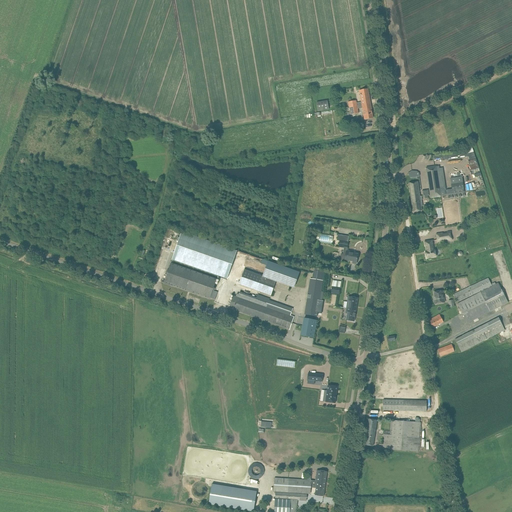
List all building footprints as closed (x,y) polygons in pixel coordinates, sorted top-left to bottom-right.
[(360,91),(362,104),(370,103),(368,89),(360,91)] [(316,102),(318,111),(329,109),(327,100),(316,102)] [(373,118),(370,103),(362,104),(365,119),(373,118)] [(358,113),(357,105),(349,106),(349,107),(346,108),(347,111),(350,110),(351,114),(358,113)] [(471,170),(479,168),(477,159),(470,161),(471,170)] [(457,198),(456,194),(458,194),(458,198),(461,197),(460,193),(462,193),(463,197),(465,197),(464,191),(462,176),(450,178),(452,189),(446,190),(442,168),(439,168),(439,165),(426,167),(426,168),(430,198),(441,197),(441,196),(450,194),(450,199),(453,199),(452,194),(454,194),(454,199),(457,198)] [(422,196),(420,196),(418,182),(409,183),(413,212),(422,211),(420,200),(422,200),(422,196)] [(237,251),(182,231),(172,259),(227,279),(237,251)] [(438,241),(437,235),(436,234),(437,242),(447,240),(447,241),(452,240),(451,237),(451,236),(450,233),(451,233),(451,231),(447,232),(447,233),(442,234),(443,240),(438,241)] [(337,240),(340,241),(339,247),(347,248),(349,236),(338,234),(337,240)] [(426,258),(436,256),(435,250),(434,250),(432,240),(424,242),(425,246),(426,251),(425,251),(426,258)] [(345,261),(351,261),(356,262),(358,254),(354,254),(354,252),(346,251),(345,261)] [(268,261),(263,276),(276,281),(275,281),(294,288),(299,272),(268,261)] [(210,299),(210,297),(215,299),(217,292),(214,291),(215,288),(214,288),(217,279),(171,263),(164,283),(210,299)] [(244,270),(239,284),(270,296),(275,281),(276,281),(263,276),(244,270)] [(453,294),(457,302),(491,286),(488,278),(453,294)] [(309,286),(304,317),(316,319),(317,317),(318,310),(317,310),(321,288),(322,280),(310,279),(309,286)] [(508,303),(507,302),(498,283),(495,285),(494,282),(491,284),(492,286),(457,304),(467,323),(508,303)] [(434,299),(435,304),(444,302),(443,302),(442,295),(443,295),(443,291),(434,293),(435,298),(434,299)] [(279,309),(268,305),(270,299),(257,294),(256,298),(240,292),(239,294),(237,294),(236,297),(233,296),(229,308),(290,330),(294,317),(284,314),(286,309),(280,307),(279,311),(278,311),(279,309)] [(346,308),(356,310),(358,298),(348,297),(346,308)] [(356,310),(346,308),(346,313),(347,313),(346,320),(354,321),(356,310)] [(440,315),(432,319),(427,321),(431,328),(443,322),(440,315)] [(455,340),(461,352),(505,330),(498,317),(455,340)] [(304,318),(301,336),(313,338),(316,320),(304,318)] [(452,344),(437,349),(440,357),(454,352),(452,344)] [(277,365),(295,368),(296,362),(278,359),(277,365)] [(307,380),(322,382),(323,375),(308,372),(307,380)] [(326,402),(335,403),(337,387),(328,385),(327,391),(324,390),(323,401),(326,402)] [(383,400),(383,410),(426,411),(427,400),(383,400)] [(369,419),(364,445),(373,446),(377,420),(369,419)] [(383,449),(385,449),(419,451),(420,422),(391,420),(390,435),(384,434),(383,449)] [(265,467),(252,462),(247,475),(261,480),(265,467)] [(274,478),(274,491),(310,493),(311,487),(316,488),(315,495),(323,496),(326,472),(317,470),(315,481),(311,481),(274,478)] [(211,484),(208,504),(252,511),(253,507),(251,507),(251,503),(249,502),(251,490),(211,484)] [(307,494),(275,492),(274,511),(295,511),(297,500),(306,500),(307,495),(307,494)]
